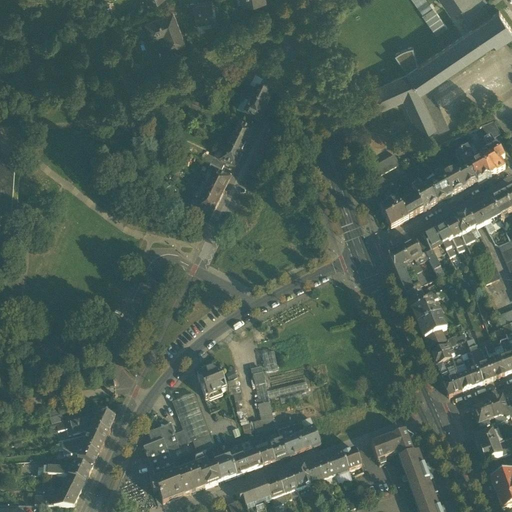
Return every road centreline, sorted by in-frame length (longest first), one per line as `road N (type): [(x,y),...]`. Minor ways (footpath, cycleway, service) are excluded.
road 1 (residential): [(142,408),(225,326),(364,258)]
road 2 (secondary): [(294,0),(364,258)]
road 3 (residential): [(204,499),(431,416)]
road 4 (residential): [(193,269),(277,100)]
road 5 (secondary): [(364,258),(431,416)]
road 6 (residential): [(364,258),(511,181)]
